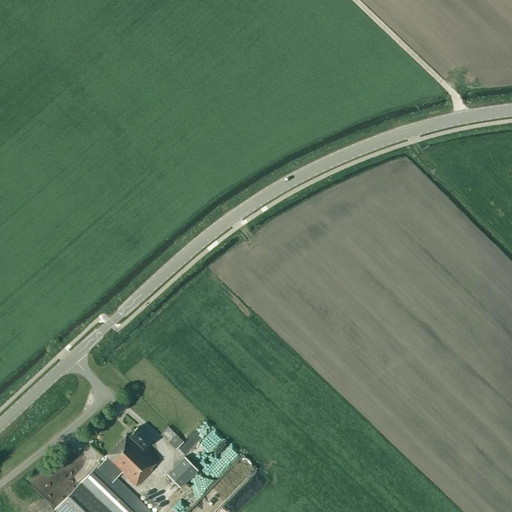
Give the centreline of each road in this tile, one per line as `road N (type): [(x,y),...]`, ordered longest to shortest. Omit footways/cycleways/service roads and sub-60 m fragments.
road 1 (tertiary): [(72,355),(259,198),(394,134),(511,109)]
road 2 (unclassified): [(0,483),(93,408),(97,384),(72,355)]
road 3 (track): [(463,117),(454,96),(356,0)]
